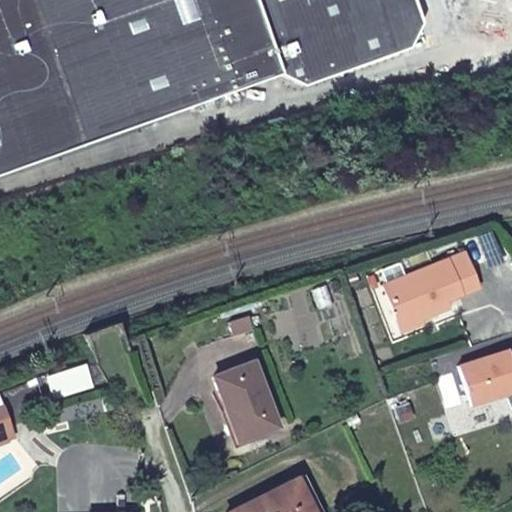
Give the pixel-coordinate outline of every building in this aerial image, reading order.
[(0,0),(0,166),(43,151),(75,140),(278,67),(304,78),(407,42),(419,16),(417,10),(413,0),(0,0)] [(461,252),(381,285),(395,320),(415,312),(418,318),(434,312),(431,305),(443,300),(475,287),(461,252)] [(431,305),(434,312),(446,307),(443,300),(431,305)] [(415,312),(395,320),(400,331),(420,323),(418,318),(415,312)] [(511,392),(511,379),(502,352),(453,368),(466,408),(511,392)] [(236,442),(272,428),(248,366),(209,380),(222,414),(225,412),(236,442)] [(5,409),(0,410),(0,441),(15,435),(5,409)] [(232,443),(236,442),(225,412),(222,414),(232,443)] [(315,511),(298,477),(227,511),(315,511)]
